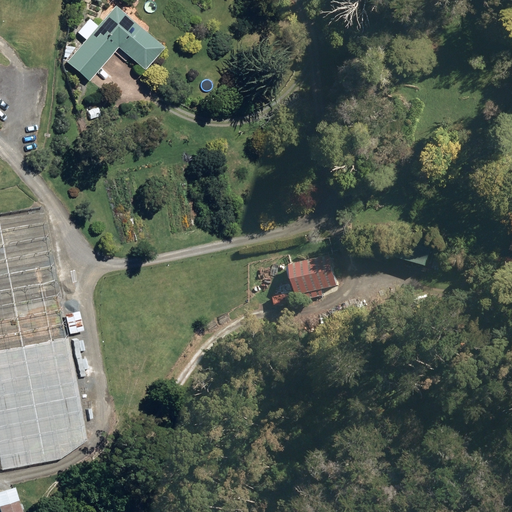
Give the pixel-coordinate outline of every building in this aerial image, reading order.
[(62,63),(84,82),(113,48),(139,70),(158,48),(110,6),(92,26),(85,19),(73,33),(81,40),(62,63)] [(120,186),(137,252),(150,248),(133,183),(120,186)] [(399,229),(390,256),(428,269),(437,242),(399,229)] [(362,256),(385,261),(389,247),(366,241),(362,256)] [(273,298),(277,313),(296,308),(293,298),(295,297),(297,303),(321,297),(320,292),(337,287),(329,255),(287,267),(294,292),(273,298)] [(0,290),(0,469),(86,454),(54,280),(0,290)] [(61,293),(65,313),(79,310),(74,291),(61,293)] [(437,313),(446,313),(446,305),(438,304),(437,313)] [(77,313),(64,315),(67,333),(80,331),(77,313)] [(14,504),(9,488),(0,491),(0,511),(27,511),(27,509),(29,508),(28,503),(26,504),(25,501),(14,504)] [(46,503),(42,511),(45,511),(52,511),(55,507),(46,503)]
